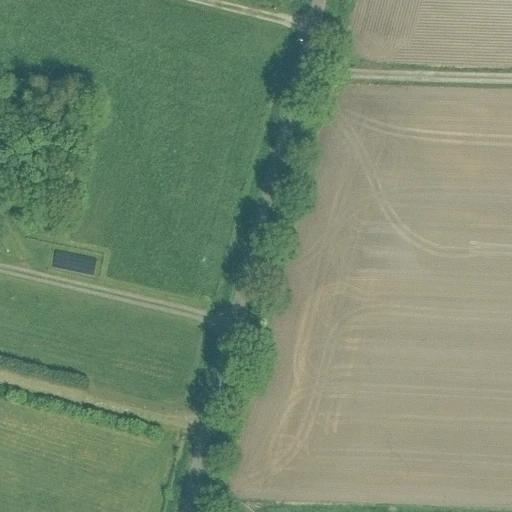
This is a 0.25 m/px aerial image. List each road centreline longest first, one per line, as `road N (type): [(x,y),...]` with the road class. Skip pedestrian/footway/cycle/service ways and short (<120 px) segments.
road 1 (unclassified): [(184,511),(318,0)]
road 2 (unknown): [(234,320),(0,263)]
road 3 (track): [(300,74),(511,79)]
